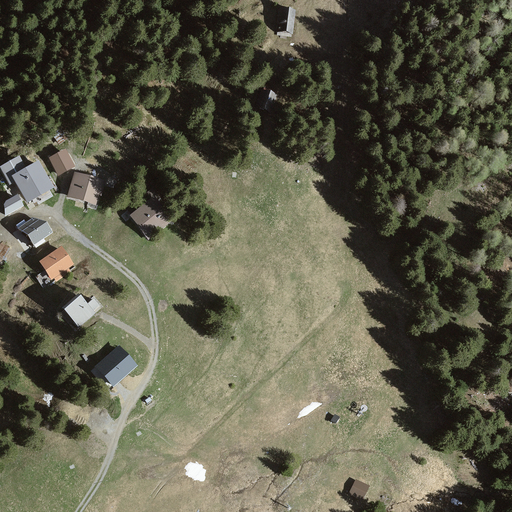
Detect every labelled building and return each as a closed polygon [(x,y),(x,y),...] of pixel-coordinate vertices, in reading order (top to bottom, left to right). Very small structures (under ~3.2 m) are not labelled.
[(288,11),(263,4),(256,27),(281,34),(288,11)] [(267,92),(260,112),(274,117),(281,97),(267,92)] [(29,148),(3,165),(29,204),(55,187),(29,148)] [(110,184),(77,174),(69,199),(102,208),(110,184)] [(158,196),(131,216),(151,242),(177,222),(158,196)] [(61,248),(37,263),(50,282),(73,266),(61,248)] [(81,297),(64,312),(80,329),(102,309),(93,298),(87,304),(81,297)] [(356,481),(350,497),(366,503),(372,487),(356,481)]
